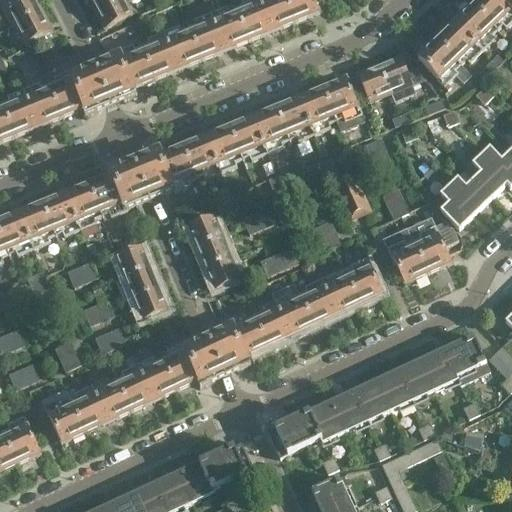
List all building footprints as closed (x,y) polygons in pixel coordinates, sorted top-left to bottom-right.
[(41,14),(34,0),(18,0),(4,7),(14,28),(41,14)] [(116,0),(88,0),(94,12),(116,0)] [(132,18),(122,0),(116,0),(94,12),(105,32),(132,18)] [(272,35),(257,0),(254,0),(241,5),(243,10),(236,12),(249,45),(272,35)] [(296,26),(284,0),(257,0),(272,35),(296,26)] [(316,9),(312,0),(284,0),(296,26),(320,16),(319,14),(317,11),(318,11),(317,8),(316,9)] [(511,26),(511,14),(498,0),(482,0),(473,9),(497,34),(503,29),(506,32),(511,26)] [(511,0),(498,0),(511,14),(511,0)] [(497,34),(473,9),(455,27),(482,55),(495,43),(492,40),(497,34)] [(249,45),(236,12),(228,15),(227,11),(211,18),(225,54),(249,45)] [(52,34),(41,14),(14,28),(25,48),(52,34)] [(225,54),(211,18),(194,25),(196,29),(189,32),(202,64),(225,54)] [(482,55),(455,27),(436,44),(461,69),(466,64),(469,67),(482,55)] [(202,64),(189,32),(182,34),(180,30),(164,37),(179,73),(202,64)] [(179,73),(164,37),(148,44),(149,48),(142,51),(155,83),(179,73)] [(461,69),(436,44),(417,62),(419,64),(420,63),(422,66),(421,67),(423,68),(438,82),(437,83),(445,91),(458,78),(455,75),(461,69)] [(155,83),(142,51),(135,54),(133,49),(117,56),(117,58),(118,58),(132,93),(134,92),(155,83)] [(118,58),(117,58),(95,67),(71,77),(70,77),(84,112),(83,113),(85,119),(114,108),(122,104),(137,98),(134,92),(132,93),(118,58)] [(504,65),(498,59),(491,65),(497,71),(504,65)] [(412,89),(408,79),(404,68),(405,68),(404,66),(403,66),(402,63),(402,62),(402,60),(379,70),(391,98),(412,89)] [(497,71),(491,65),(485,71),(491,77),(497,71)] [(391,98),(379,70),(357,79),(358,81),(359,80),(360,84),(359,84),(360,86),(361,86),(369,106),(391,98)] [(501,85),(510,76),(506,71),(496,80),(501,85)] [(84,112),(70,77),(71,77),(71,75),(54,82),(56,86),(48,89),(62,121),(83,113),(84,112)] [(505,89),(511,82),(511,78),(510,76),(501,85),(505,89)] [(358,109),(350,90),(351,90),(350,88),(349,88),(347,84),(348,84),(348,82),(323,93),(336,125),(343,122),(345,126),(363,119),(359,109),(358,109)] [(62,121),(48,89),(41,92),(39,88),(23,94),(38,131),(62,121)] [(494,100),(485,91),(480,95),(489,105),(494,100)] [(336,125),(323,93),(299,102),(314,139),(330,132),(329,128),(336,125)] [(38,131),(23,94),(7,101),(9,105),(2,108),(15,141),(38,131)] [(489,105),(480,95),(476,100),(484,109),(489,105)] [(314,139),(299,102),(276,112),(289,144),(296,141),(298,146),(314,139)] [(446,112),(443,104),(434,107),(438,115),(446,112)] [(438,115),(434,107),(426,110),(429,119),(438,115)] [(0,146),(15,141),(2,108),(0,108),(0,146)] [(289,144),(276,112),(253,121),(268,158),(284,151),(282,147),(289,144)] [(460,126),(455,115),(455,114),(449,117),(454,129),(460,126)] [(412,125),(409,117),(400,120),(404,128),(412,125)] [(454,129),(449,117),(443,119),(448,131),(454,129)] [(404,128),(400,120),(392,123),(395,131),(404,128)] [(268,158),(253,121),(229,131),(243,163),(250,161),(251,165),(268,158)] [(418,142),(413,130),(407,132),(412,144),(418,142)] [(243,163),(229,131),(206,140),(221,177),(237,170),(235,166),(243,163)] [(412,144),(407,132),(401,135),(406,147),(412,144)] [(221,177),(206,140),(183,150),(196,183),(203,180),(205,184),(221,177)] [(385,150),(381,142),(373,146),(376,154),(385,150)] [(376,154),(373,146),(365,149),(368,157),(376,154)] [(196,183),(183,150),(161,159),(159,160),(173,194),(174,196),(190,190),(189,186),(196,183)] [(388,158),(385,150),(376,154),(380,162),(388,158)] [(511,190),(511,160),(509,157),(502,164),(490,151),(481,160),(508,188),(507,188),(510,191),(511,192),(511,190)] [(173,194),(159,160),(161,159),(159,152),(138,160),(122,167),(107,173),(110,180),(113,179),(127,213),(155,202),(173,194)] [(380,162),(376,154),(368,157),(372,165),(380,162)] [(391,166),(388,158),(380,162),(383,170),(391,166)] [(508,188),(481,160),(472,168),(481,177),(474,184),(492,203),(507,188),(508,188)] [(337,170),(334,162),(325,165),(329,173),(337,170)] [(383,170),(380,162),(372,165),(375,173),(383,170)] [(329,173),(325,165),(317,169),(321,177),(329,173)] [(394,174),(391,166),(383,170),(386,178),(394,174)] [(340,178),(337,170),(329,173),(332,182),(340,178)] [(386,178),(383,170),(375,173),(378,181),(386,178)] [(332,182),(329,173),(321,177),(324,185),(332,182)] [(373,215),(363,194),(355,176),(333,186),(350,225),(373,215)] [(288,185),(285,177),(277,180),(280,188),(288,185)] [(127,213),(113,179),(110,180),(89,188),(103,221),(110,218),(111,222),(128,215),(127,213)] [(280,188),(277,180),(268,183),(272,191),(280,188)] [(492,203),(474,184),(467,191),(458,182),(449,190),(476,218),(492,203)] [(291,193),(288,185),(280,188),(283,196),(291,193)] [(103,221),(89,188),(66,198),(81,234),(97,228),(95,224),(103,221)] [(283,196),(280,188),(272,191),(275,199),(283,196)] [(476,218),(449,190),(440,199),(449,208),(441,215),(459,234),(476,218)] [(295,201),(291,193),(283,196),(286,204),(295,201)] [(402,201),(399,193),(391,197),(394,205),(402,201)] [(286,204),(283,196),(275,199),(278,207),(286,204)] [(394,205),(391,197),(383,201),(386,209),(394,205)] [(81,234),(66,198),(43,207),(56,240),(63,237),(65,241),(81,234)] [(406,209),(402,201),(394,205),(398,213),(406,209)] [(398,213),(394,205),(386,209),(390,216),(398,213)] [(56,240),(43,207),(19,217),(34,253),(50,247),(49,243),(56,240)] [(409,217),(406,209),(398,213),(401,221),(409,217)] [(270,220),(267,212),(259,216),(262,224),(270,220)] [(401,221),(398,213),(390,216),(393,224),(401,221)] [(262,224),(259,216),(251,219),(254,227),(262,224)] [(34,253),(19,217),(0,224),(0,236),(9,259),(16,256),(18,260),(34,253)] [(224,240),(215,219),(189,230),(188,229),(187,230),(196,251),(224,240)] [(254,227),(251,219),(243,222),(246,230),(254,227)] [(273,228),(270,220),(262,224),(265,232),(273,228)] [(265,232),(262,224),(254,227),(257,235),(265,232)] [(334,233),(331,225),(323,229),(326,236),(334,233)] [(257,235),(254,227),(246,230),(249,239),(257,235)] [(326,236),(323,229),(315,232),(318,240),(326,236)] [(448,260),(439,241),(440,241),(436,231),(418,239),(420,243),(413,246),(428,278),(452,267),(451,266),(449,261),(448,260)] [(338,241),(334,233),(326,236),(330,244),(338,241)] [(9,259),(0,236),(0,267),(4,266),(2,262),(9,259)] [(330,244),(326,236),(318,240),(322,248),(330,244)] [(233,261),(224,240),(196,251),(205,273),(233,261)] [(342,248),(338,241),(330,244),(334,252),(342,248)] [(334,252),(330,244),(322,248),(326,256),(334,252)] [(428,278),(413,246),(406,249),(404,245),(387,253),(392,263),(393,263),(401,282),(401,283),(402,283),(404,288),(404,289),(428,278)] [(152,270),(143,249),(143,248),(141,249),(115,260),(124,282),(152,270)] [(295,260),(292,252),(284,255),(288,263),(295,260)] [(288,263),(284,255),(276,259),(280,267),(288,263)] [(280,267),(276,259),(268,262),(272,270),(280,267)] [(299,268),(295,260),(288,263),(291,272),(299,268)] [(242,283),(233,261),(205,273),(214,295),(216,294),(215,294),(242,283)] [(272,270),(268,262),(261,265),(264,273),(272,270)] [(380,291),(372,273),(372,272),(368,262),(350,270),(352,274),(345,278),(360,310),(384,298),(384,297),(383,297),(381,292),(381,291),(380,291)] [(291,272),(288,263),(280,267),(283,275),(291,272)] [(95,274),(93,268),(92,266),(84,269),(87,277),(95,274)] [(283,275),(280,267),(272,270),(275,278),(283,275)] [(87,277),(84,269),(76,273),(79,281),(87,277)] [(161,292),(152,270),(124,282),(133,303),(161,292)] [(275,278),(272,270),(264,273),(267,281),(275,278)] [(79,281),(76,273),(68,276),(71,284),(79,281)] [(98,282),(95,274),(87,277),(90,285),(98,282)] [(46,283),(43,275),(35,279),(38,287),(46,283)] [(90,285),(87,277),(79,281),(82,289),(90,285)] [(360,310),(345,278),(338,281),(336,277),(321,284),(337,320),(360,310)] [(38,287),(35,279),(27,282),(30,290),(38,287)] [(82,289),(79,281),(71,284),(74,292),(82,289)] [(50,291),(46,283),(38,287),(42,295),(50,291)] [(337,320),(321,284),(305,291),(307,295),(300,299),(314,331),(337,320)] [(42,295),(38,287),(30,290),(33,298),(42,295)] [(53,299),(51,296),(50,291),(42,295),(45,303),(53,299)] [(170,313),(161,292),(133,303),(142,325),(168,314),(170,313)] [(45,303),(42,295),(33,298),(37,306),(45,303)] [(314,331),(300,299),(293,302),(291,298),(275,305),(291,341),(314,331)] [(9,311),(5,303),(0,304),(0,312),(1,314),(9,311)] [(111,313),(108,304),(100,308),(103,316),(111,313)] [(291,341),(275,305),(259,313),(261,317),(254,320),(269,352),(291,341)] [(103,316),(100,308),(92,311),(95,319),(103,316)] [(95,319),(92,311),(84,314),(87,323),(95,319)] [(114,321),(111,313),(103,316),(106,324),(114,321)] [(106,324),(103,316),(95,319),(98,327),(106,324)] [(98,327),(95,319),(87,323),(90,331),(98,327)] [(269,352),(254,320),(247,323),(245,319),(229,327),(230,329),(230,328),(246,362),(248,361),(269,352)] [(246,362),(230,328),(230,329),(211,338),(184,350),(200,384),(198,385),(201,391),(229,378),(237,375),(251,368),(248,361),(246,362)] [(123,340),(119,332),(111,335),(115,344),(123,340)] [(22,342),(18,333),(10,337),(14,345),(22,342)] [(115,344),(111,335),(103,339),(107,347),(115,344)] [(14,345),(10,337),(2,340),(6,348),(14,345)] [(107,347),(103,339),(95,342),(99,350),(107,347)] [(126,348),(124,343),(123,340),(115,344),(118,352),(126,348)] [(486,367),(474,340),(444,354),(457,381),(486,367)] [(25,350),(22,342),(14,345),(17,353),(25,350)] [(508,358),(511,353),(511,343),(502,352),(508,358)] [(118,352),(115,344),(107,347),(110,355),(118,352)] [(17,353),(14,345),(6,348),(9,356),(17,353)] [(74,353),(71,346),(63,349),(66,357),(74,353)] [(110,355),(107,347),(99,350),(102,358),(110,355)] [(9,356),(6,348),(0,350),(0,357),(1,360),(9,356)] [(200,384),(184,350),(183,348),(167,355),(169,359),(162,363),(177,394),(198,385),(200,384)] [(66,357),(63,349),(55,353),(58,361),(66,357)] [(78,361),(74,353),(66,357),(70,365),(78,361)] [(458,385),(457,381),(444,354),(421,364),(436,395),(458,385)] [(70,365),(66,357),(58,361),(62,369),(70,365)] [(82,369),(78,361),(70,365),(74,373),(82,369)] [(177,394),(162,363),(155,366),(153,362),(137,369),(154,405),(177,394)] [(436,395),(421,364),(399,375),(413,406),(436,395)] [(74,373),(70,365),(62,369),(66,376),(74,373)] [(36,376),(33,368),(25,372),(28,380),(36,376)] [(154,405),(137,369),(122,377),(123,381),(116,384),(131,416),(154,405)] [(28,380),(25,372),(17,375),(20,383),(28,380)] [(20,383),(17,375),(9,378),(12,386),(20,383)] [(413,406),(399,375),(376,385),(391,416),(413,406)] [(40,384),(36,376),(28,380),(32,388),(40,384)] [(32,388),(28,380),(20,383),(24,391),(32,388)] [(24,391),(20,383),(12,386),(16,395),(24,391)] [(131,416),(116,384),(109,387),(108,383),(92,390),(108,426),(131,416)] [(511,395),(511,388),(507,383),(501,388),(510,398),(511,395)] [(391,416),(376,385),(354,396),(368,427),(391,416)] [(108,426),(92,390),(76,398),(78,402),(71,405),(86,437),(108,426)] [(368,427),(354,396),(331,406),(346,437),(368,427)] [(86,437),(71,405),(64,408),(62,404),(44,412),(49,423),(50,422),(58,441),(62,448),(86,437)] [(346,437),(331,406),(309,416),(322,444),(323,448),(346,437)] [(481,418),(475,406),(470,409),(475,421),(481,418)] [(475,421),(470,409),(464,412),(469,424),(475,421)] [(322,444),(309,416),(267,436),(280,463),(322,444)] [(37,450),(29,432),(29,431),(25,421),(8,429),(10,433),(3,437),(17,469),(41,457),(38,450),(37,450)] [(436,439),(430,427),(425,430),(430,442),(436,439)] [(430,442),(425,430),(419,433),(424,444),(430,442)] [(0,476),(17,469),(3,437),(0,437),(0,476)] [(442,455),(437,443),(430,446),(436,458),(442,455)] [(436,458),(430,446),(424,449),(430,461),(436,458)] [(254,475),(242,448),(200,467),(213,494),(254,475)] [(391,460),(385,448),(380,451),(385,463),(391,460)] [(430,461),(424,449),(418,452),(424,464),(430,461)] [(385,463),(380,451),(374,454),(379,465),(385,463)] [(494,460),(495,454),(483,451),(482,458),(494,460)] [(424,464),(418,452),(412,455),(417,467),(424,464)] [(417,467),(412,455),(406,458),(411,469),(417,467)] [(411,469),(406,458),(400,461),(405,472),(411,469)] [(493,466),(494,460),(482,458),(480,464),(493,466)] [(405,472),(400,461),(393,463),(399,475),(405,472)] [(340,473),(334,462),(328,464),(334,476),(340,473)] [(399,475),(393,463),(384,468),(399,475)] [(334,476),(328,464),(322,467),(328,479),(334,476)] [(215,498),(213,494),(200,467),(178,477),(192,508),(215,498)] [(399,475),(384,468),(382,469),(387,481),(399,475)] [(402,482),(399,475),(387,481),(390,487),(402,482)] [(184,511),(192,508),(178,477),(156,488),(166,511),(184,511)] [(353,511),(339,482),(312,495),(319,511),(353,511)] [(405,488),(402,482),(390,487),(393,494),(405,488)] [(166,511),(156,488),(133,498),(139,511),(166,511)] [(408,495),(405,488),(393,494),(396,500),(408,495)] [(389,496),(387,490),(375,496),(378,502),(389,496)] [(411,502),(408,495),(396,500),(399,507),(411,502)] [(392,502),(389,496),(378,502),(380,507),(392,502)] [(139,511),(133,498),(111,508),(112,511),(139,511)] [(405,511),(414,508),(411,502),(399,507),(401,511),(405,511)]
